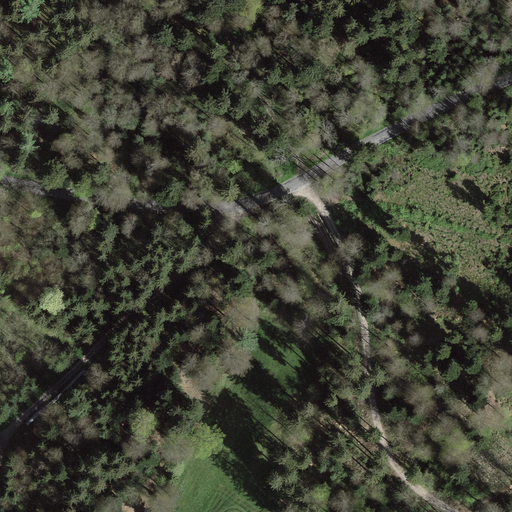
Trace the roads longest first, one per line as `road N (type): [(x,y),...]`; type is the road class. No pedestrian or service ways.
road 1 (track): [(451,511),(385,451),(355,280),(247,68),(196,0)]
road 2 (unclassified): [(0,177),(111,200),(239,211),(427,110),(511,75)]
road 3 (track): [(5,429),(158,296),(239,211)]
road 4 (track): [(45,188),(29,79),(0,8)]
road 5 (track): [(258,322),(255,202)]
